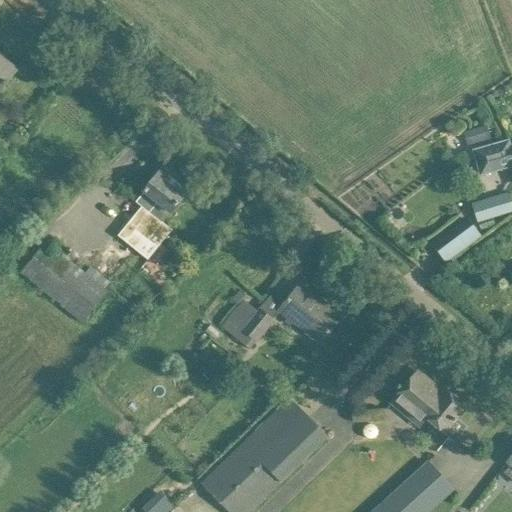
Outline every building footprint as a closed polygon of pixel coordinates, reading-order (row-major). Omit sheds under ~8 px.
[(0,91),(16,71),(0,58),(0,91)] [(463,132),(467,146),(490,139),(486,125),(463,132)] [(511,165),(511,168),(511,148),(508,150),(506,143),(474,153),(480,175),(511,165)] [(163,167),(151,183),(143,192),(143,193),(135,203),(141,207),(118,237),(148,261),(172,231),(163,223),(190,189),(163,167)] [(511,199),(511,194),(472,206),(479,230),(493,225),(491,218),(511,211),(511,199)] [(467,220),(432,245),(445,264),(481,239),(467,220)] [(90,267),(86,271),(47,241),(20,274),(82,324),(107,292),(104,290),(110,283),(90,267)] [(300,285),(287,300),(279,311),(332,355),(333,354),(332,353),(335,349),(336,345),(335,339),(333,335),(330,332),(339,320),(321,305),(322,303),(300,285)] [(231,298),(236,302),(243,293),(238,289),(231,298)] [(250,346),(256,340),(273,320),(261,309),(257,313),(244,301),(224,324),(250,346)] [(195,358),(200,363),(207,362),(211,357),(203,349),(195,358)] [(417,372),(404,387),(391,403),(419,427),(425,419),(444,435),(445,434),(454,441),(465,428),(456,420),(465,409),(444,391),(442,393),(417,372)] [(255,511),(328,442),(288,400),(200,485),(226,511),(255,511)] [(428,462),(380,506),(372,511),(429,511),(453,490),(428,462)] [(157,490),(139,507),(143,511),(165,511),(172,506),(157,490)]
